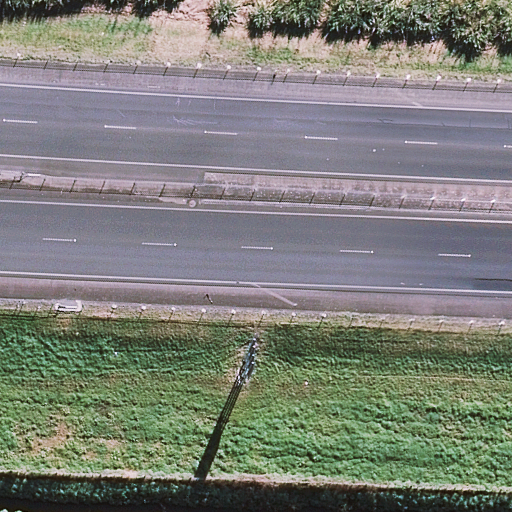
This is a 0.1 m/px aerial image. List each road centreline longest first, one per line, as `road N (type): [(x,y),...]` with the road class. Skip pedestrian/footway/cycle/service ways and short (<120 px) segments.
road 1 (motorway): [(0,116),(511,142)]
road 2 (motorway): [(511,271),(0,249)]
